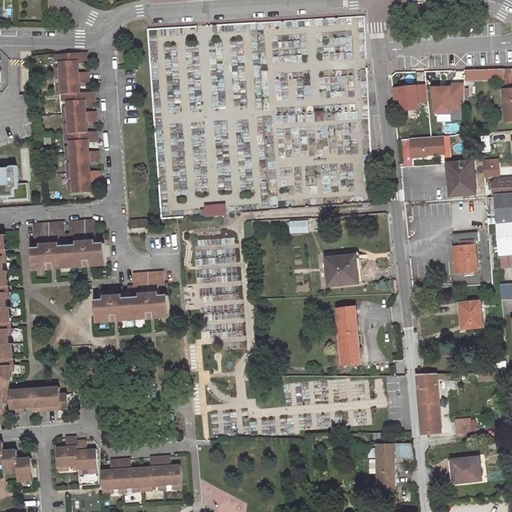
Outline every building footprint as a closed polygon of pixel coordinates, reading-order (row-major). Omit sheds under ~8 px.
[(90,65),(89,55),(61,57),(62,67),(57,67),(58,77),(63,77),(76,76),(76,70),(80,69),(80,66),(90,65)] [(499,85),(511,83),(511,68),(465,70),(465,79),(498,79),(499,85)] [(428,71),(428,80),(448,80),(454,75),(451,70),(428,71)] [(58,87),(59,98),(64,98),(69,97),(77,97),(77,87),(81,86),(91,86),(90,76),(81,76),(76,76),(63,77),(64,87),(58,87)] [(394,87),(395,112),(423,110),(422,102),(428,102),(427,85),(394,87)] [(511,89),(502,90),(505,122),(511,121),(511,89)] [(439,95),(429,95),(431,120),(452,118),(452,111),(456,111),(455,101),(451,101),(450,91),(439,92),(439,95)] [(97,106),(96,96),(82,97),(77,97),(69,97),(69,107),(64,107),(65,117),(70,117),(84,116),(84,110),(88,110),(87,107),(97,106)] [(98,126),(97,115),(88,116),(84,116),(70,117),(70,127),(65,127),(66,137),(71,137),(85,137),(84,126),(89,126),(98,126)] [(452,155),(451,135),(410,138),(412,158),(452,155)] [(99,146),(99,136),(89,136),(85,137),(71,137),(71,146),(67,147),(67,157),(72,157),(86,156),(86,150),(90,150),(89,146),(99,146)] [(511,141),(511,177),(496,180),(491,184),(493,197),(496,197),(511,195),(511,141)] [(100,165),(99,155),(90,156),(86,156),(72,157),(72,167),(67,167),(68,177),(73,177),(87,176),(86,166),(91,166),(100,165)] [(496,160),(483,161),(485,176),(498,175),(496,160)] [(473,161),(447,162),(449,182),(451,182),(452,194),(475,193),(473,161)] [(0,200),(2,201),(2,204),(28,203),(27,186),(18,187),(17,169),(11,169),(10,169),(10,170),(9,170),(8,170),(8,171),(8,172),(7,173),(8,173),(1,174),(1,170),(0,169),(0,200)] [(101,185),(101,175),(91,176),(87,176),(73,177),(73,186),(68,186),(69,197),(88,196),(88,186),(92,186),(101,185)] [(500,253),(511,252),(511,195),(496,197),(500,253)] [(206,215),(227,213),(226,203),(205,205),(206,215)] [(147,232),(146,219),(130,220),(131,233),(147,232)] [(310,233),(309,220),(291,221),(291,234),(310,233)] [(95,225),(73,226),(74,236),(78,236),(79,244),(88,243),(96,243),(95,225)] [(65,227),(36,229),(37,240),(42,239),(43,246),(53,246),(61,245),(61,237),(66,237),(65,227)] [(479,242),(479,231),(453,234),(457,273),(479,271),(476,242),(479,242)] [(88,243),(79,244),(79,246),(70,246),(72,266),(82,266),(81,263),(87,263),(86,253),(89,253),(88,243)] [(96,245),(96,243),(88,243),(89,253),(92,252),(92,262),(97,261),(97,264),(108,264),(106,244),(96,245)] [(61,245),(53,246),(53,255),(56,255),(57,265),(62,264),(62,267),(72,266),(70,246),(61,247),(61,245)] [(53,246),(43,246),(43,249),(34,249),(35,269),(46,269),(45,266),(50,265),(49,256),(53,255),(53,246)] [(501,266),(511,264),(511,252),(500,253),(501,266)] [(362,270),(360,255),(327,259),(329,287),(360,283),(358,271),(362,270)] [(164,272),(130,274),(130,288),(140,288),(140,296),(150,295),(160,295),(159,286),(165,286),(164,272)] [(511,283),(500,284),(501,299),(511,297),(511,283)] [(123,297),(122,289),(105,290),(106,298),(114,297),(123,297)] [(131,299),(133,318),(144,317),(144,314),(149,313),(149,304),(151,304),(150,295),(140,296),(140,298),(131,299)] [(171,315),(169,295),(160,296),(160,295),(150,295),(151,304),(155,304),(156,313),(160,312),(160,316),(171,315)] [(0,311),(8,310),(7,302),(4,302),(3,296),(0,296),(0,311)] [(115,306),(114,297),(106,298),(106,300),(97,301),(98,321),(109,320),(108,316),(113,316),(112,307),(115,306)] [(133,318),(131,299),(123,299),(123,297),(114,297),(115,306),(118,306),(119,315),(124,315),(124,319),(133,318)] [(484,327),(481,301),(460,303),(463,329),(484,327)] [(362,364),(356,307),(338,309),(343,366),(362,364)] [(9,319),(8,310),(0,311),(0,325),(5,325),(5,319),(9,319)] [(0,332),(0,346),(11,346),(10,337),(6,337),(6,332),(0,332)] [(12,354),(11,346),(0,346),(0,364),(0,361),(8,360),(8,355),(12,354)] [(1,367),(0,364),(0,382),(2,382),(10,381),(14,381),(13,372),(9,372),(8,366),(1,367)] [(422,421),(441,419),(438,374),(417,374),(422,421)] [(60,388),(47,389),(48,407),(56,406),(56,410),(69,410),(68,395),(60,396),(60,388)] [(47,389),(33,390),(34,401),(34,412),(40,412),(39,407),(48,407),(47,389)] [(11,391),(3,392),(4,403),(12,403),(12,413),(19,413),(18,409),(26,408),(25,402),(24,390),(11,391)] [(34,401),(33,390),(24,390),(25,402),(34,401)] [(463,411),(462,396),(455,396),(455,411),(463,411)] [(471,433),(470,419),(456,420),(458,434),(471,433)] [(77,442),(76,436),(67,437),(68,447),(68,452),(57,453),(59,471),(70,470),(69,465),(79,465),(77,442)] [(87,441),(77,442),(79,465),(79,469),(79,470),(89,470),(89,474),(100,474),(99,454),(88,455),(88,451),(87,441)] [(379,489),(396,488),(395,459),(414,458),(412,443),(395,444),(395,445),(377,445),(379,489)] [(19,459),(19,454),(13,454),(13,451),(4,452),(5,465),(6,470),(14,469),(14,473),(20,472),(19,459)] [(172,466),(171,456),(161,457),(163,485),(173,483),(173,488),(184,488),(182,469),(172,470),(172,466)] [(152,472),(142,472),(143,491),(154,490),(153,485),(163,485),(161,457),(151,457),(151,468),(152,472)] [(483,480),(480,457),(452,460),(455,484),(483,480)] [(28,462),(28,458),(19,459),(20,472),(20,477),(28,476),(29,480),(34,479),(33,462),(28,462)] [(132,459),(121,460),(124,488),(134,487),(134,491),(143,491),(142,472),(132,473),(132,469),(132,459)] [(124,488),(121,460),(111,461),(112,471),(112,475),(102,476),(104,494),(114,493),(113,489),(124,488)]
